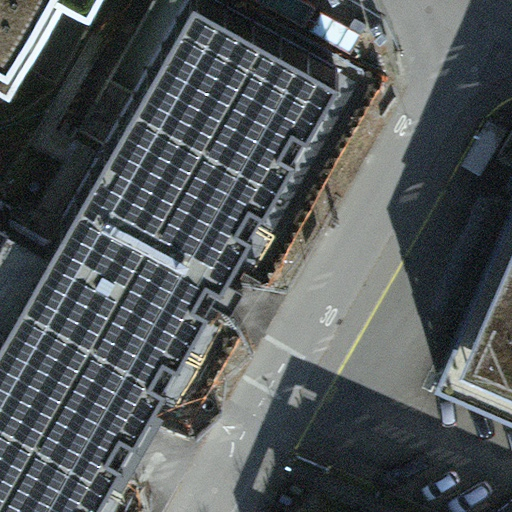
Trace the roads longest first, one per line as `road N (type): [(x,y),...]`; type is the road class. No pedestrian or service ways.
road 1 (residential): [(199,511),(488,9)]
road 2 (unknown): [(5,304),(155,57)]
road 3 (unknown): [(320,301),(511,407)]
